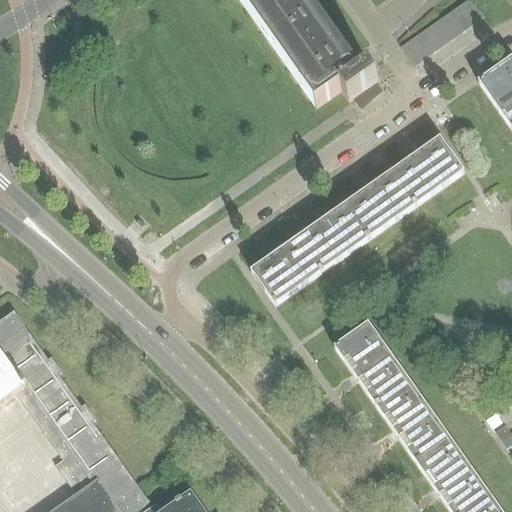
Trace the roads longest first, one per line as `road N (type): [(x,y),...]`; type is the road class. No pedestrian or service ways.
road 1 (residential): [(193,330),(169,295),(180,261),(511,28)]
road 2 (residential): [(52,297),(174,409),(266,511)]
road 3 (residential): [(358,511),(193,330)]
road 4 (secondary): [(156,326),(0,180)]
road 5 (secondary): [(48,255),(199,382)]
road 6 (secondary): [(313,511),(199,382)]
